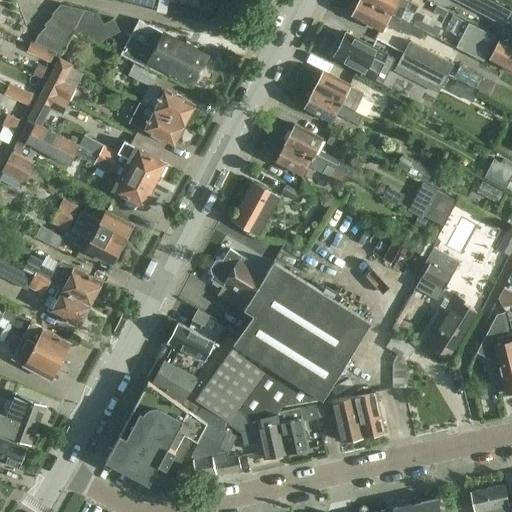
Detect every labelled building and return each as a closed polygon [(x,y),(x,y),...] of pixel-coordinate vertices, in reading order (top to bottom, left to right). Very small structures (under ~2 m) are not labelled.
[(383,9),(364,0),(359,0),(352,15),(382,31),(387,23),(403,32),(404,30),(424,41),(428,33),(399,18),(391,14),(383,9)] [(364,0),(383,9),(391,14),(399,18),(404,8),(414,13),(417,6),(406,0),(364,0)] [(457,0),(503,24),(510,11),(489,0),(457,0)] [(72,33),(73,31),(84,10),(60,4),(51,14),(52,15),(72,33)] [(73,31),(81,35),(104,23),(98,13),(84,10),(73,31)] [(66,45),(72,33),(52,15),(44,25),(45,26),(66,45)] [(485,58),(495,38),(454,15),(445,31),(460,39),(455,47),(483,63),(486,58),(485,58)] [(81,35),(97,43),(120,31),(113,18),(104,23),(81,35)] [(184,45),(139,22),(138,21),(121,54),(165,78),(170,69),(194,81),(207,56),(195,51),(197,48),(186,42),(184,45)] [(55,52),(61,55),(66,45),(45,26),(37,34),(34,42),(44,47),(55,52)] [(338,41),(333,51),(336,53),(334,55),(365,71),(363,76),(381,85),(395,59),(381,51),(346,33),(341,43),(338,41)] [(485,58),(486,58),(511,72),(511,48),(495,38),(485,58)] [(404,52),(448,75),(454,63),(410,40),(404,52)] [(34,42),(31,41),(27,50),(40,56),(44,47),(34,42)] [(51,61),(55,52),(44,47),(40,56),(51,61)] [(448,75),(404,52),(398,64),(441,87),(448,75)] [(43,88),(69,102),(76,88),(64,83),(74,64),(59,57),(43,88)] [(156,74),(134,63),(128,74),(151,86),(156,74)] [(460,64),(454,76),(475,88),(481,76),(460,64)] [(314,90),(354,111),(363,94),(348,86),(349,84),(323,71),(314,90)] [(9,83),(4,93),(16,98),(20,89),(9,83)] [(151,86),(142,103),(155,110),(183,124),(193,104),(152,83),(151,86)] [(69,102),(43,88),(28,118),(42,126),(50,111),(62,117),(69,102)] [(28,104),(32,94),(20,89),(16,98),(28,104)] [(354,111),(314,90),(304,108),(330,122),(336,112),(350,119),(359,124),(363,115),(354,111)] [(139,101),(129,121),(141,127),(172,144),(183,124),(155,110),(142,103),(139,101)] [(1,124),(14,130),(18,120),(6,114),(1,124)] [(28,118),(13,149),(22,154),(28,141),(72,164),(76,155),(81,146),(42,126),(28,118)] [(295,125),(286,143),(346,175),(350,166),(317,148),(322,139),(295,125)] [(347,143),(331,134),(326,143),(343,152),(347,143)] [(154,183),(165,162),(125,141),(119,153),(105,146),(100,156),(123,168),(154,183)] [(308,165),(322,173),(342,183),(346,175),(286,143),(276,161),(303,175),(308,165)] [(1,172),(25,184),(35,164),(11,152),(1,172)] [(154,183),(123,168),(100,156),(95,165),(108,171),(109,171),(119,175),(112,189),(143,204),(154,183)] [(397,168),(426,183),(432,171),(403,156),(397,168)] [(511,173),(511,166),(493,157),(484,175),(506,186),(511,173)] [(232,220),(259,235),(280,197),(253,181),(232,220)] [(295,200),(299,192),(283,182),(278,191),(295,200)] [(411,210),(424,217),(425,215),(442,224),(455,199),(438,190),(432,201),(419,194),(411,210)] [(57,210),(71,217),(76,207),(63,200),(57,210)] [(71,217),(57,210),(52,221),(66,228),(71,217)] [(100,221),(81,210),(76,220),(122,243),(132,224),(105,211),(100,221)] [(122,243),(76,220),(71,229),(81,235),(76,244),(112,262),(122,243)] [(40,226),(35,237),(56,248),(62,237),(40,226)] [(511,228),(507,226),(495,249),(508,255),(511,247),(511,228)] [(415,251),(425,257),(438,234),(427,228),(415,251)] [(243,265),(246,260),(229,250),(222,261),(221,260),(215,261),(210,268),(211,275),(213,276),(211,280),(222,287),(225,283),(250,299),(264,277),(243,265)] [(31,253),(23,269),(34,275),(88,303),(99,281),(70,266),(59,260),(54,271),(40,264),(42,259),(31,253)] [(0,275),(27,290),(29,285),(34,275),(23,269),(23,270),(0,257),(0,275)] [(420,278),(443,291),(453,273),(430,260),(420,278)] [(250,299),(244,309),(254,315),(236,340),(234,339),(223,355),(219,352),(216,356),(213,355),(208,362),(180,401),(197,413),(204,405),(229,422),(238,410),(251,420),(278,414),(278,413),(281,407),(323,399),(323,398),(369,323),(273,262),(264,277),(250,299)] [(448,356),(494,282),(470,270),(446,307),(454,312),(448,320),(444,318),(438,327),(434,324),(423,340),(448,356)] [(88,303),(34,275),(29,285),(53,298),(48,309),(77,324),(88,303)] [(504,312),(496,314),(476,351),(498,362),(505,393),(511,391),(511,340),(510,333),(504,312)] [(51,379),(70,342),(30,321),(29,322),(15,314),(11,323),(25,330),(10,358),(51,379)] [(234,339),(238,334),(239,333),(226,324),(213,341),(178,323),(168,342),(173,345),(208,362),(213,355),(216,356),(219,352),(223,355),(234,339)] [(414,349),(393,337),(387,347),(408,360),(414,349)] [(173,345),(153,381),(180,401),(208,362),(173,345)] [(393,387),(406,387),(406,363),(393,363),(393,387)] [(148,380),(111,449),(105,460),(149,483),(155,472),(161,473),(165,474),(172,474),(175,474),(175,473),(193,439),(198,442),(208,423),(148,380)] [(375,393),(353,398),(362,437),(384,432),(375,393)] [(15,394),(12,402),(0,397),(0,412),(7,415),(18,420),(19,417),(38,425),(45,405),(15,394)] [(353,398),(324,404),(327,415),(334,413),(341,442),(362,437),(353,398)] [(208,422),(222,431),(228,423),(229,422),(204,405),(197,413),(197,414),(208,422)] [(317,418),(315,406),(278,413),(278,414),(286,454),(308,449),(302,421),(317,418)] [(228,423),(242,433),(243,433),(258,430),(265,458),(286,454),(278,414),(251,420),(238,410),(229,422),(228,423)] [(0,412),(0,431),(31,444),(38,425),(19,417),(18,420),(7,415),(0,412)] [(208,422),(206,426),(191,457),(196,459),(193,459),(196,478),(240,471),(237,456),(227,457),(226,453),(223,454),(223,452),(213,451),(222,431),(208,422)] [(26,447),(0,437),(0,459),(18,466),(26,447)] [(511,511),(511,504),(508,505),(504,485),(471,492),(475,511),(511,511)] [(415,504),(416,511),(439,511),(437,499),(415,504)]
